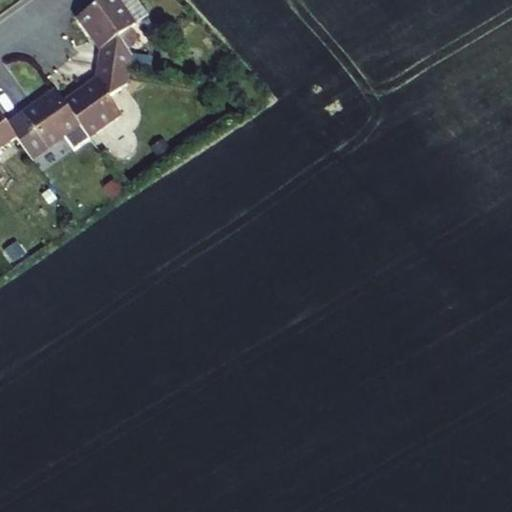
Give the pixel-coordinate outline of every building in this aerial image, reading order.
[(100,50),(97,65),(129,70),(132,56),(127,49),(119,38),(118,37),(135,25),(117,0),(103,0),(77,19),(100,50)] [(136,0),(117,0),(135,25),(148,16),(136,0)] [(119,38),(127,49),(140,40),(132,29),(119,38)] [(142,58),(132,56),(129,70),(139,72),(142,58)] [(129,70),(97,65),(95,80),(63,103),(80,126),(88,138),(120,115),(108,99),(127,85),(129,70)] [(54,91),(6,126),(16,139),(31,161),(80,126),(63,103),(54,91)] [(0,117),(0,150),(16,139),(6,126),(0,117)] [(172,150),(165,139),(150,149),(157,160),(172,150)] [(111,201),(123,192),(115,181),(103,190),(111,201)] [(14,264),(38,247),(25,229),(17,234),(24,243),(8,255),(14,264)]
